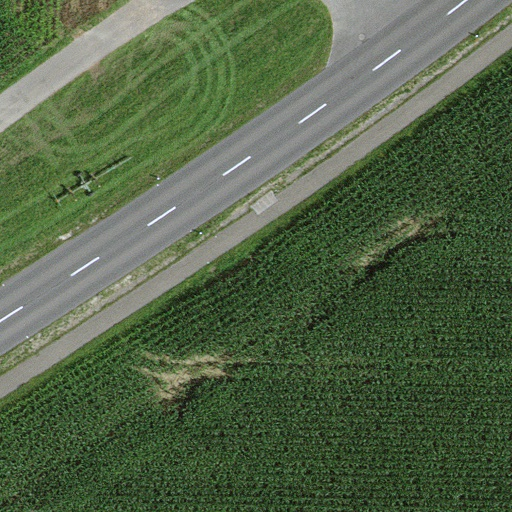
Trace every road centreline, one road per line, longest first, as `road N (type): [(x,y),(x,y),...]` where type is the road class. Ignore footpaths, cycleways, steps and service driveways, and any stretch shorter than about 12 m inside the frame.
road 1 (tertiary): [(0,336),(487,0)]
road 2 (track): [(0,111),(151,0)]
